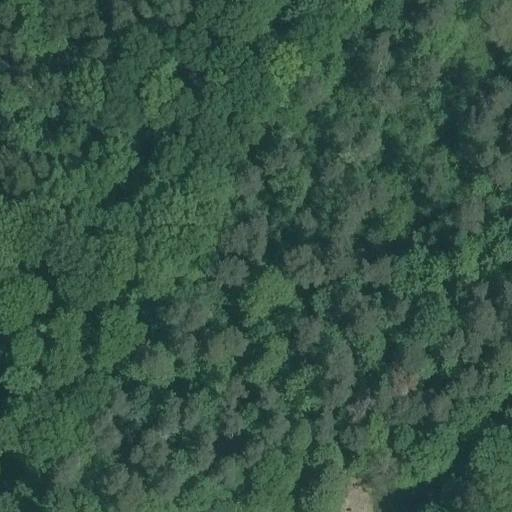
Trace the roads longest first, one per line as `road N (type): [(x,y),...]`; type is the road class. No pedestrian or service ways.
road 1 (track): [(190,305),(339,75),(405,0)]
road 2 (track): [(511,304),(423,297),(190,305)]
road 3 (track): [(72,511),(99,446),(190,305)]
road 4 (track): [(511,178),(423,297)]
